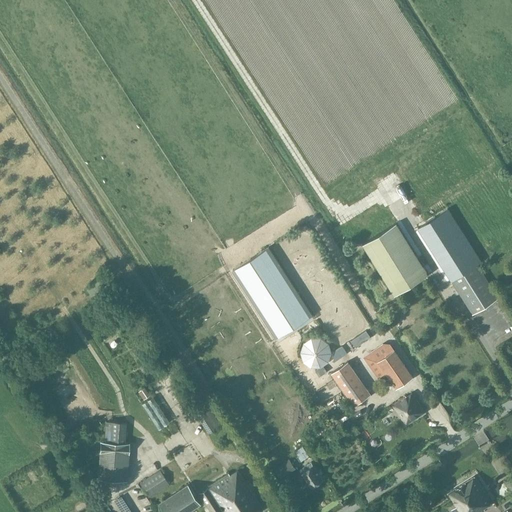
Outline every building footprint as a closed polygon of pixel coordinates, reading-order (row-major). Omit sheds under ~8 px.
[(451,281),(477,264),(481,262),(447,208),(417,227),(451,281)] [(360,244),(392,296),(427,274),(395,223),(360,244)] [(232,268),(275,337),(311,315),(268,246),(232,268)] [(499,298),(477,264),(451,281),(473,314),(499,298)] [(371,337),(366,331),(361,334),(366,340),(371,337)] [(394,350),(391,345),(384,345),(386,348),(370,360),(381,376),(386,373),(378,361),(394,350)] [(394,350),(378,361),(386,373),(396,389),(413,378),(394,350)] [(371,394),(348,362),(332,373),(355,405),(371,394)] [(325,394),(325,393),(329,391),(326,383),(315,389),(319,398),(325,394)] [(144,388),(140,391),(145,398),(149,396),(144,388)] [(399,403),(393,406),(406,425),(425,412),(411,392),(398,401),(399,403)] [(202,398),(194,403),(212,430),(219,425),(202,398)] [(104,420),(103,437),(124,438),(125,421),(104,420)] [(101,441),(98,479),(122,480),(123,453),(127,453),(128,443),(125,443),(105,442),(101,441)] [(295,452),(302,462),(309,456),(303,447),(295,452)] [(296,468),(289,459),(274,470),(281,479),(296,468)] [(311,488),(323,480),(312,462),(300,470),(311,488)] [(149,497),(169,484),(160,470),(140,483),(149,497)] [(255,490),(252,484),(248,486),(238,470),(230,475),(229,473),(198,493),(210,511),(258,511),(263,509),(252,492),(255,490)] [(449,494),(459,511),(483,511),(485,511),(485,509),(492,505),(475,478),(449,494)] [(497,494),(506,489),(501,482),(492,487),(497,494)] [(163,511),(188,511),(192,510),(200,504),(188,485),(158,503),(163,511)]
